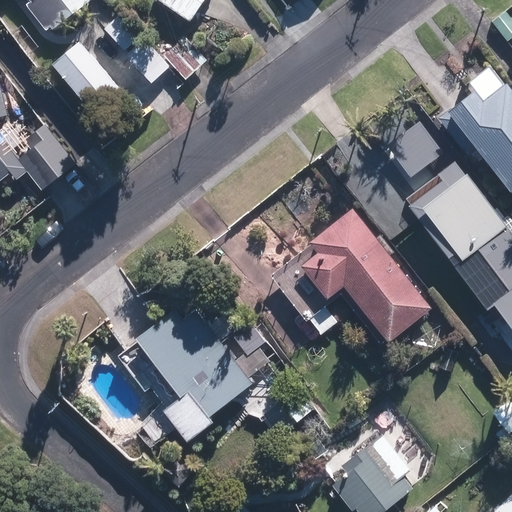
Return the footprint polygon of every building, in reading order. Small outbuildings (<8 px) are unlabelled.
[(33,0),(34,1),(27,6),(48,32),(89,0),(33,0)] [(205,0),(159,0),(191,21),(205,0)] [(511,41),(511,23),(505,15),(489,28),(505,47),(511,41)] [(206,62),(184,37),(162,56),(184,81),(206,62)] [(78,39),(45,67),(87,116),(120,89),(78,39)] [(166,71),(143,44),(125,58),(148,86),(166,71)] [(444,122),(506,200),(511,195),(511,105),(501,92),(479,109),(472,100),(444,122)] [(435,151),(419,131),(391,154),(407,174),(435,151)] [(4,143),(0,146),(0,179),(10,172),(17,181),(27,173),(43,192),(78,164),(53,133),(19,161),(4,143)] [(511,322),(511,247),(450,168),(402,205),(501,331),(511,322)] [(307,243),(315,254),(298,267),(325,301),(342,288),(385,342),(428,309),(349,210),(307,243)] [(207,426),(204,421),(249,388),(190,310),(176,321),(169,311),(131,340),(176,399),(158,413),(183,444),(207,426)] [(247,320),(229,335),(247,357),(265,342),(247,320)] [(301,392),(284,406),(298,422),(315,408),(301,392)] [(511,402),(509,400),(494,413),(510,432),(511,430),(511,402)] [(411,472),(381,435),(342,466),(348,474),(333,485),(353,511),(356,509),(358,511),(385,511),(414,489),(404,477),(411,472)] [(243,511),(228,494),(208,511),(243,511)] [(511,511),(511,496),(496,511),(511,511)]
